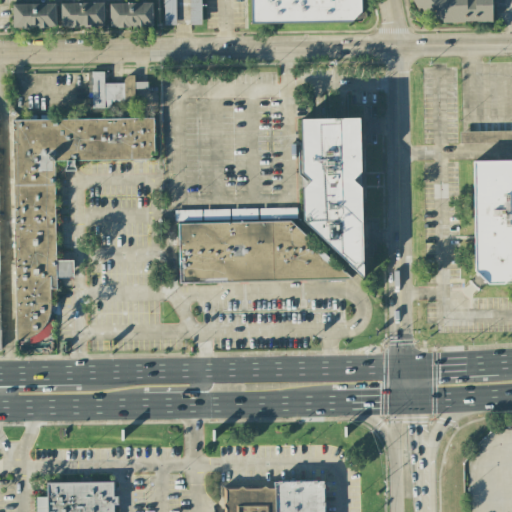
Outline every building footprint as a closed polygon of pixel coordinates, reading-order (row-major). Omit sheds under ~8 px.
[(163,0),(164,25),(175,25),(175,0),(163,0)] [(201,0),(189,0),(190,25),(202,24),(201,0)] [(252,0),(252,21),(361,20),(360,0),(252,0)] [(492,22),(491,0),(409,0),(410,11),(435,10),(435,23),(492,22)] [(56,28),(55,3),(12,5),(13,29),(56,28)] [(60,4),(61,28),(104,27),(103,3),(60,4)] [(152,3),(109,4),(110,28),(152,27),(152,3)] [(91,108),(112,108),(111,102),(134,102),(134,89),(147,89),(147,82),(134,82),(134,76),(123,76),(123,83),(104,84),(104,72),(91,72),(91,108)] [(14,120),(14,340),(29,340),(29,341),(50,341),(50,289),(56,289),(56,278),(73,278),(73,260),(55,260),(55,161),(153,160),(153,119),(14,120)] [(301,120),(302,179),(312,178),(302,189),(303,222),(349,263),(349,266),(362,277),(360,187),(352,181),(360,172),(359,119),(301,120)] [(511,161),(472,161),(473,273),(484,273),(484,284),(511,283),(511,161)] [(178,224),(179,283),(347,280),(347,269),(338,269),(337,259),(325,259),(325,249),(311,249),(311,233),(294,233),(294,222),(178,224)] [(46,483),(46,497),(36,497),(35,511),(112,511),(112,506),(117,506),(117,496),(113,496),(113,482),(46,483)] [(323,511),(323,484),(224,486),(224,511),(323,511)]
